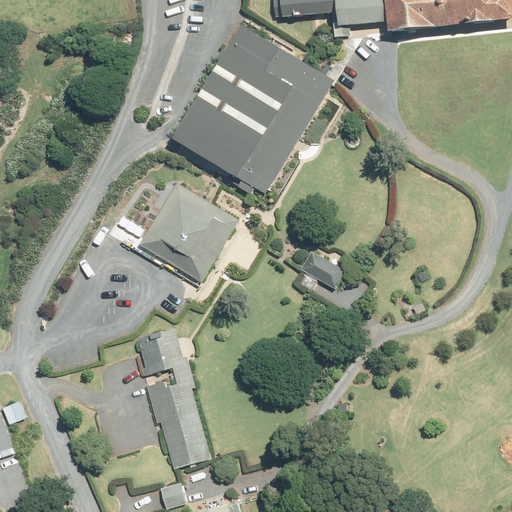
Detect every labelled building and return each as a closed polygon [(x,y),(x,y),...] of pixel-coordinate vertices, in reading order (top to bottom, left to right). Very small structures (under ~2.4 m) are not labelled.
[(289,0),(290,6),(339,2),(343,17),(394,12),(391,0),(289,0)] [(511,0),(401,0),(403,21),(511,10),(511,0)] [(236,18),(172,123),(260,176),(324,71),(236,18)] [(180,169),(140,227),(199,267),(239,210),(180,169)] [(311,238),(298,258),(331,279),(343,259),(311,238)] [(124,324),(170,463),(213,449),(167,310),(124,324)] [(23,403),(3,410),(8,428),(29,421),(23,403)] [(196,504),(198,511),(236,511),(231,494),(196,504)]
